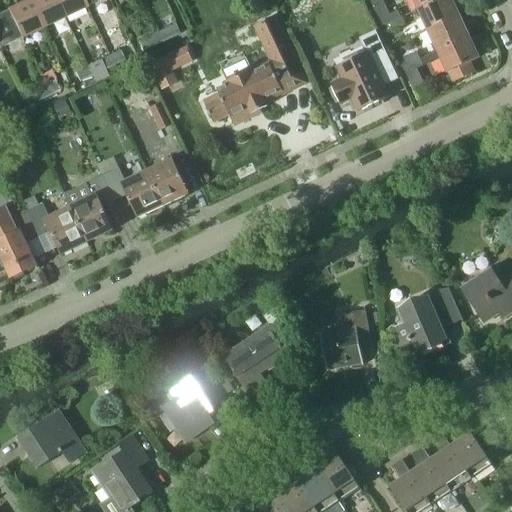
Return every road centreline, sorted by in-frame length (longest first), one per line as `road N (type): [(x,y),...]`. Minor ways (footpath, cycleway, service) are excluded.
road 1 (residential): [(0,337),(511,100)]
road 2 (residential): [(176,511),(211,466),(260,432),(329,416)]
road 3 (residential): [(329,416),(459,392)]
